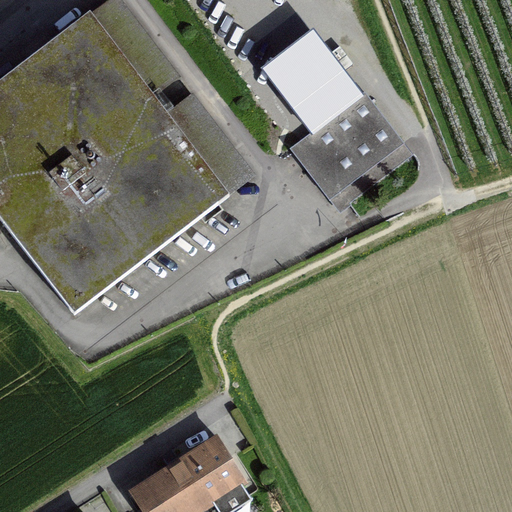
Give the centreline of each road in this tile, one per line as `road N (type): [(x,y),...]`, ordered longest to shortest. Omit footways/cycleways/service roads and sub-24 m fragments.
road 1 (track): [(383,0),(453,202),(511,183)]
road 2 (residential): [(54,511),(227,399)]
road 3 (track): [(227,399),(292,511)]
